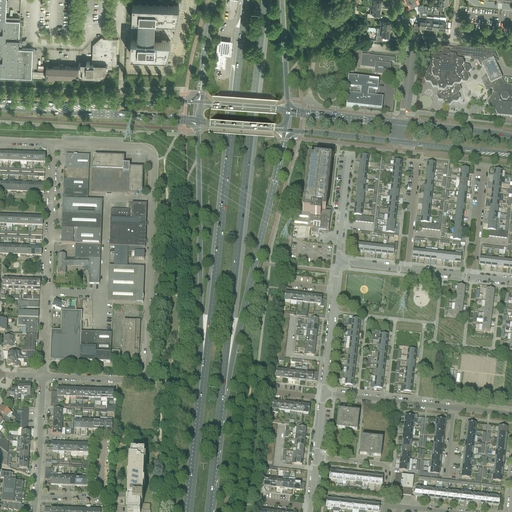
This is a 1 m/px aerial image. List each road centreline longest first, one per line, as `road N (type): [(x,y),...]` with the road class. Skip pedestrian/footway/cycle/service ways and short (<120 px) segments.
road 1 (primary): [(245,0),(201,394)]
road 2 (primary): [(222,387),(265,0)]
road 3 (unclassified): [(44,374),(145,372),(152,200)]
road 4 (primary): [(196,122),(201,394)]
road 5 (primary): [(222,387),(286,131)]
road 6 (secondary): [(199,102),(0,100)]
road 7 (secondary): [(0,109),(196,122)]
road 8 (unclassified): [(152,200),(150,148),(50,143)]
road 9 (unclassified): [(46,291),(50,143)]
road 10 (unclassified): [(102,293),(105,199),(152,200)]
road 11 (unclassified): [(452,407),(323,393)]
road 12 (unclassified): [(35,496),(102,497),(102,439)]
road 13 (primary): [(208,511),(222,387)]
road 14 (unclassified): [(35,496),(44,374)]
road 15 (residential): [(400,117),(408,37),(392,0)]
